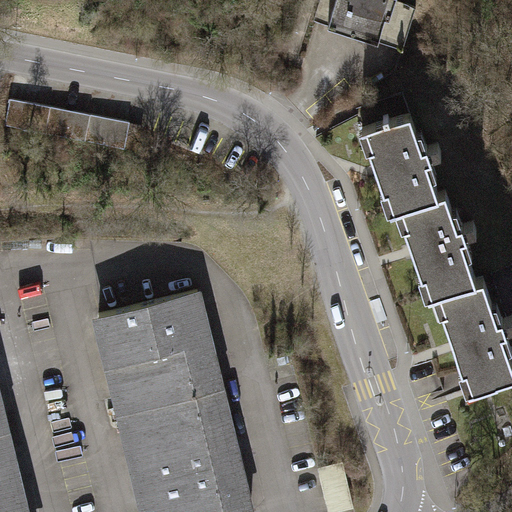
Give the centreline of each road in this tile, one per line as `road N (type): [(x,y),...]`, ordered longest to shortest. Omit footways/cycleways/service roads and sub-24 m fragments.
road 1 (tertiary): [(0,57),(196,97),(242,115),(283,144),(309,184),(382,392),(404,477),(401,510)]
road 2 (unknown): [(114,511),(53,260)]
road 3 (unknown): [(3,263),(63,511)]
